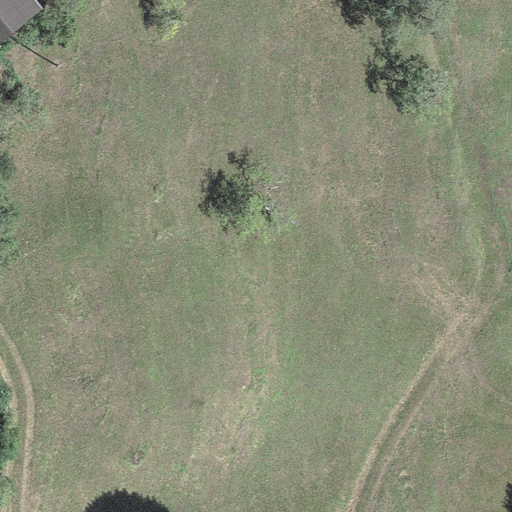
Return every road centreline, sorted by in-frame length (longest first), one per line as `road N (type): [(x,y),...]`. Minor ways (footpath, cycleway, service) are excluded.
road 1 (motorway): [(511,225),(378,0)]
road 2 (motorway): [(0,287),(134,511)]
